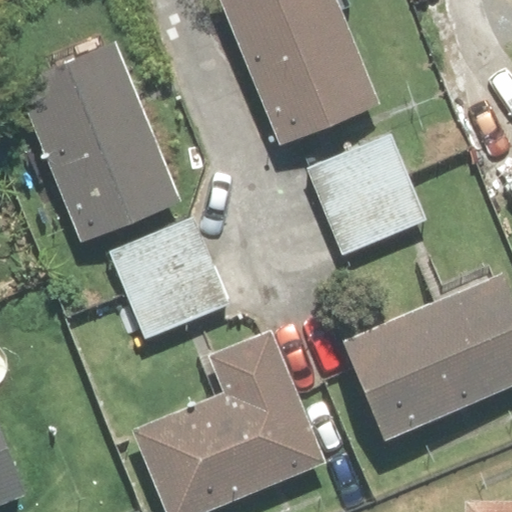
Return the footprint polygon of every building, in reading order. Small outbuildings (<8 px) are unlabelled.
[(328,0),(211,0),(271,145),(372,104),(328,0)] [(110,43),(8,85),(74,244),(176,202),(110,43)] [(385,133),(302,166),(338,255),(421,222),(385,133)] [(186,218),(103,253),(122,297),(141,342),(224,307),(186,218)] [(103,253),(98,242),(46,264),(70,319),(122,297),(103,253)] [(335,339),(377,440),(511,384),(511,308),(497,273),(335,339)] [(126,432),(158,511),(202,511),(319,465),(264,331),(201,357),(217,395),(126,432)] [(0,501),(17,494),(0,452),(0,501)]
